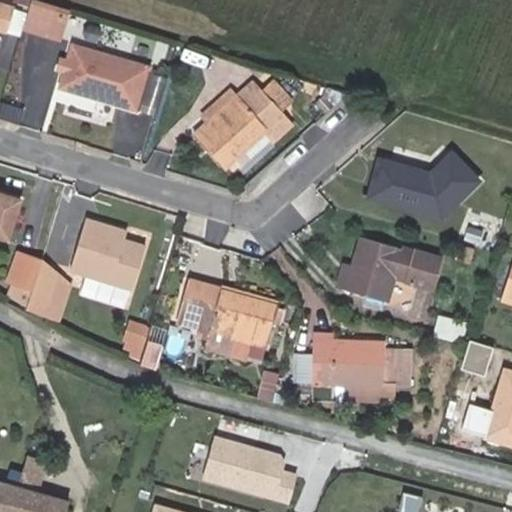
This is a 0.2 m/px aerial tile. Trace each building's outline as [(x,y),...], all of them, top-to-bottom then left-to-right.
[(46,36),(55,6),(34,0),(31,0),(23,29),(46,36)] [(0,29),(6,32),(14,7),(0,3),(0,29)] [(69,10),(55,6),(46,36),(60,40),(69,10)] [(157,111),(168,73),(70,44),(66,58),(63,57),(59,70),(62,72),(59,83),(157,111)] [(267,80),(256,90),(280,115),(289,102),(267,80)] [(250,83),(230,100),(204,123),(188,138),(214,167),(260,127),(263,130),(280,115),(256,90),(250,83)] [(204,123),(230,100),(222,93),(197,115),(204,123)] [(432,172),(378,157),(367,199),(443,220),(484,182),(454,150),(432,172)] [(113,237),(116,229),(82,218),(65,269),(127,290),(141,247),(121,240),(113,237)] [(124,232),(116,229),(113,237),(121,240),(124,232)] [(393,279),(408,282),(434,289),(441,265),(359,242),(351,272),(346,292),(345,295),(384,307),(385,306),(393,279)] [(38,267),(40,259),(16,251),(6,284),(15,287),(30,291),(38,267)] [(499,298),(511,302),(511,258),(499,298)] [(61,273),(38,267),(30,291),(26,306),(49,319),(53,304),(52,304),(61,273)] [(346,292),(351,272),(344,270),(338,290),(346,292)] [(400,310),(408,282),(393,279),(385,306),(400,310)] [(263,347),(274,308),(186,284),(176,323),(198,328),(209,332),(206,340),(203,350),(242,360),(246,343),(263,347)] [(30,291),(15,287),(11,298),(26,306),(30,291)] [(157,365),(163,342),(147,338),(151,323),(131,318),(121,355),(157,365)] [(206,340),(209,332),(198,328),(196,337),(206,340)] [(380,392),(382,349),(314,345),(313,356),(311,386),(311,388),(345,390),(378,392),(380,392)] [(311,386),(313,356),(296,355),(294,384),(311,386)] [(470,410),(464,432),(511,446),(511,374),(503,371),(490,416),(470,410)] [(377,407),(378,392),(345,390),(344,405),(377,407)] [(276,458),(213,436),(200,476),(282,504),(291,478),(278,472),(280,465),(276,458)] [(0,511),(62,511),(65,503),(40,493),(50,464),(29,457),(24,478),(0,470),(0,511)] [(396,511),(414,511),(417,493),(399,490),(396,511)]
